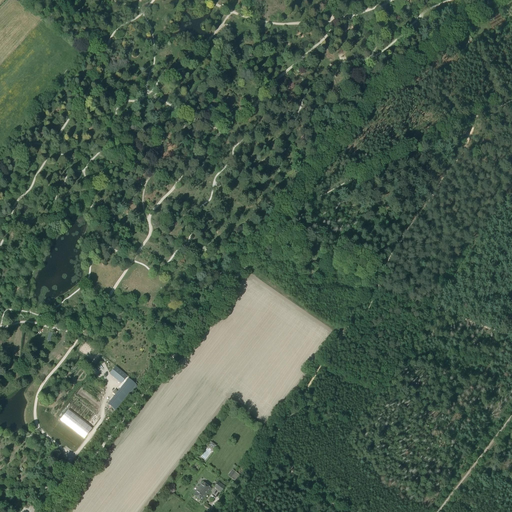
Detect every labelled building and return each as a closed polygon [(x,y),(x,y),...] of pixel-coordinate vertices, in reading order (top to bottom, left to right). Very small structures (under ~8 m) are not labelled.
[(359,73),(350,75),(353,85),(362,83),(359,73)] [(124,376),(116,369),(113,374),(121,380),(124,376)] [(124,383),(106,405),(115,412),(133,390),(124,383)] [(84,439),(92,428),(68,410),(60,421),(84,439)] [(235,481),(239,475),(231,469),(230,471),(231,472),(228,476),(235,481)] [(221,492),(225,487),(218,482),(214,487),(221,492)] [(202,501),(211,488),(203,483),(194,495),(202,501)]
